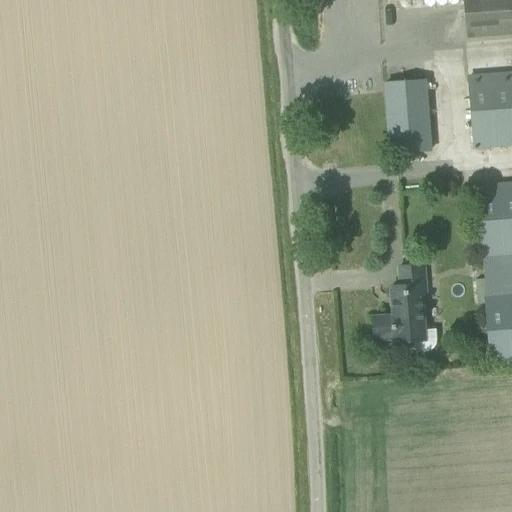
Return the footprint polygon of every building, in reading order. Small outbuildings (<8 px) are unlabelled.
[(511,0),(462,0),(465,38),(511,34),(511,0)] [(473,147),(493,146),(511,144),(511,74),(468,77),(473,147)] [(424,81),(384,84),(390,154),(430,151),(424,81)] [(511,184),(476,188),(482,257),(484,280),(485,297),(485,304),(486,308),(490,367),(511,365),(511,184)] [(392,316),(372,317),(372,323),(374,341),(394,339),(394,343),(404,342),(409,342),(409,345),(410,354),(427,353),(430,352),(433,349),(435,348),(436,346),(437,342),(436,330),(424,331),(423,316),(422,299),(421,285),(426,285),(424,266),(398,268),(399,287),(390,287),(392,316)]
